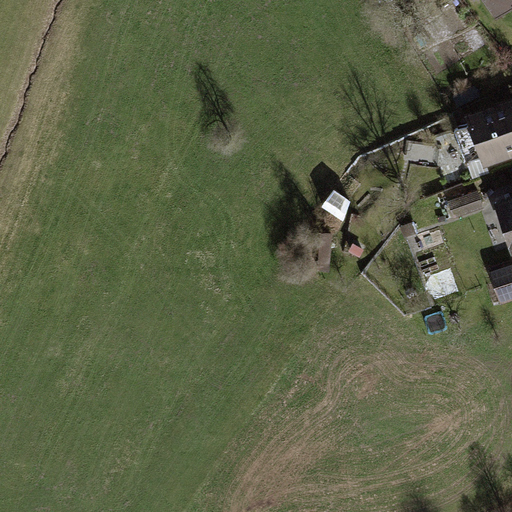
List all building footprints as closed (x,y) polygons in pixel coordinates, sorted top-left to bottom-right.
[(511,0),(486,0),(496,13),(511,1),(511,0)] [(511,94),(468,110),(486,164),(511,155),(511,94)] [(511,188),(496,194),(511,238),(511,188)] [(483,192),(451,201),(456,218),(488,209),(483,192)] [(399,253),(390,273),(402,279),(412,259),(399,253)] [(511,261),(490,268),(501,302),(511,298),(511,261)]
